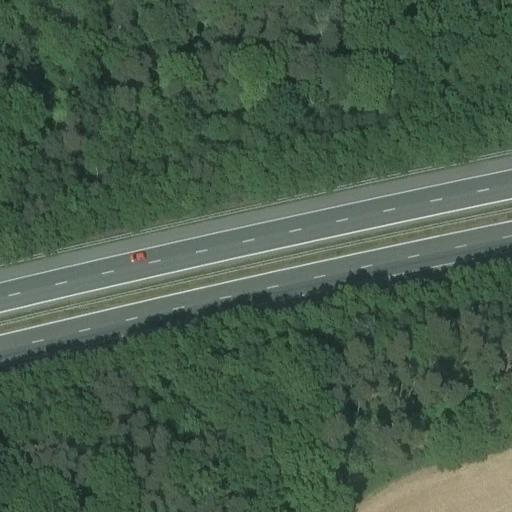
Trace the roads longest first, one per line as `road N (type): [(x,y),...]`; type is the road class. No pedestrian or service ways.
road 1 (motorway): [(511,185),(0,299)]
road 2 (motorway): [(0,351),(511,239)]
